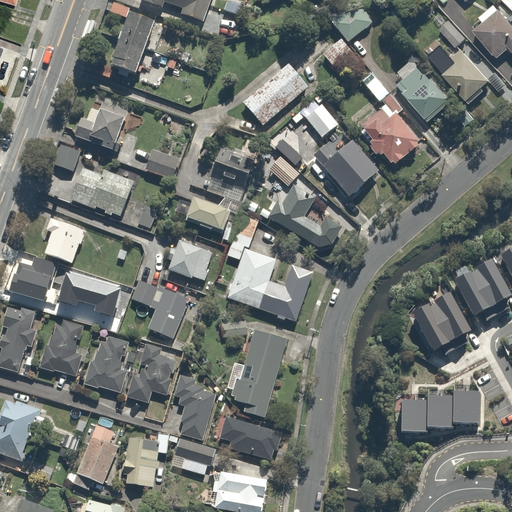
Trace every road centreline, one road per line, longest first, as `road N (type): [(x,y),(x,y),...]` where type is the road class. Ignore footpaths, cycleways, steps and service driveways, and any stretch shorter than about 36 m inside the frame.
road 1 (residential): [(511,137),(373,257),(345,297),(308,511)]
road 2 (secondary): [(0,205),(74,0)]
